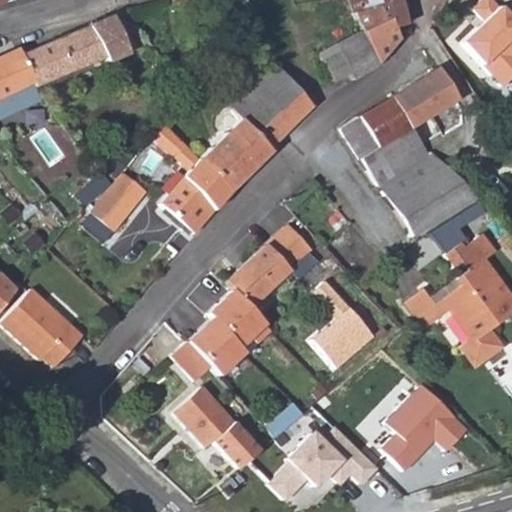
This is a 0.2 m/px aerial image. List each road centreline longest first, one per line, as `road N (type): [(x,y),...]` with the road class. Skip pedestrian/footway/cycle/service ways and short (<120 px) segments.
road 1 (residential): [(62,414),(324,107),(409,52),(417,39),(413,0)]
road 2 (residential): [(165,511),(62,414)]
